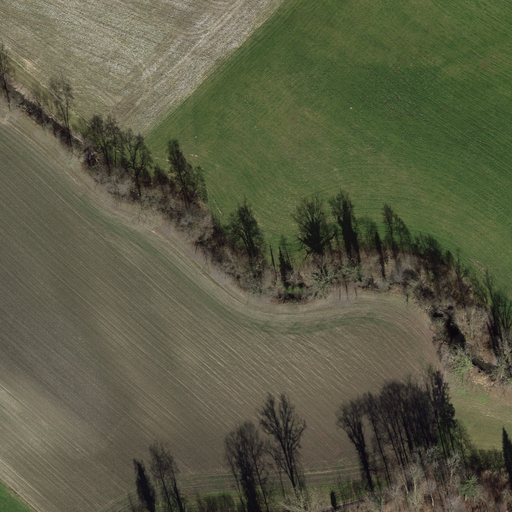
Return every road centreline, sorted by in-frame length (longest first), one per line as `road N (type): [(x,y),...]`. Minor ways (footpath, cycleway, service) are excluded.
road 1 (track): [(445,356),(406,305),(338,296),(275,309),(241,296),(153,221),(95,189),(0,106)]
road 2 (track): [(326,511),(376,498),(420,464),(445,356),(484,301)]
